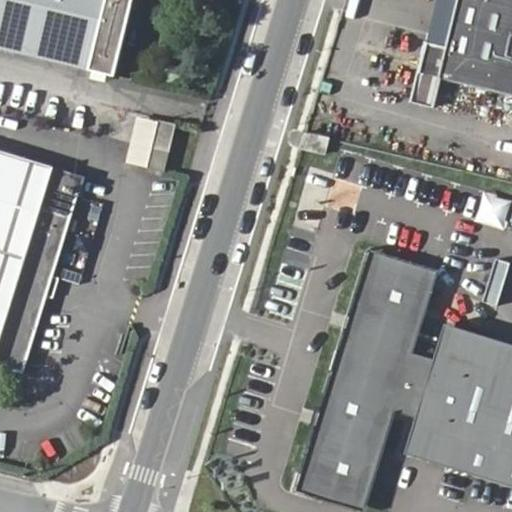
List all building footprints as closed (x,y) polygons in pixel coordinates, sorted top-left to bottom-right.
[(0,0),(0,53),(117,84),(138,0),(0,0)] [(511,0),(449,0),(439,39),(410,32),(402,66),(430,74),(428,80),(511,99),(511,0)] [(154,156),(175,161),(182,139),(161,132),(154,156)] [(154,156),(148,154),(140,180),(167,188),(175,161),(154,156)] [(0,160),(0,376),(14,382),(72,209),(79,212),(86,188),(0,160)] [(382,259),(313,488),(375,509),(404,408),(429,415),(421,447),(511,474),(511,342),(460,327),(449,360),(421,352),(443,278),(382,259)]
